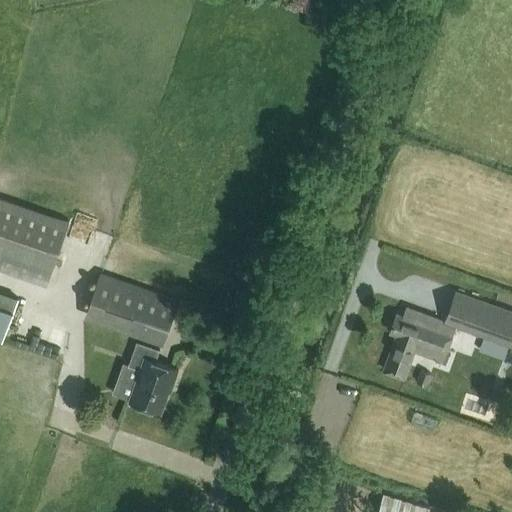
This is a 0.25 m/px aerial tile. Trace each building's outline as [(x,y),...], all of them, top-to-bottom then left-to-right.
[(0,268),(46,285),(68,221),(0,196),(0,268)] [(178,298),(100,271),(86,311),(164,338),(178,298)] [(0,335),(9,338),(22,292),(0,285),(0,335)] [(511,310),(455,290),(451,301),(444,321),(405,307),(402,316),(396,314),(390,331),(397,334),(384,370),(405,377),(413,351),(441,360),(453,324),(511,345),(511,344),(511,310)] [(173,382),(178,369),(155,361),(159,350),(135,342),(127,365),(140,369),(129,400),(160,411),(170,381),(173,382)] [(315,511),(324,486),(309,481),(298,511),(315,511)] [(377,511),(427,511),(430,506),(384,492),(377,511)]
